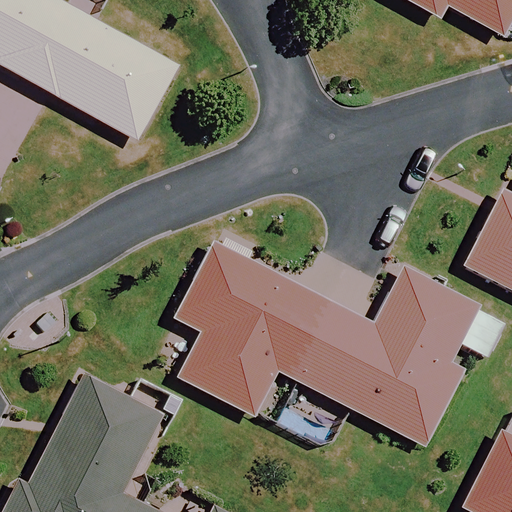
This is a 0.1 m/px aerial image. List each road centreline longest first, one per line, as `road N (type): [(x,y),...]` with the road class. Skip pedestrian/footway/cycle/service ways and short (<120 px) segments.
road 1 (residential): [(0,284),(319,147)]
road 2 (residential): [(319,147),(511,92)]
road 3 (residential): [(258,0),(319,147)]
